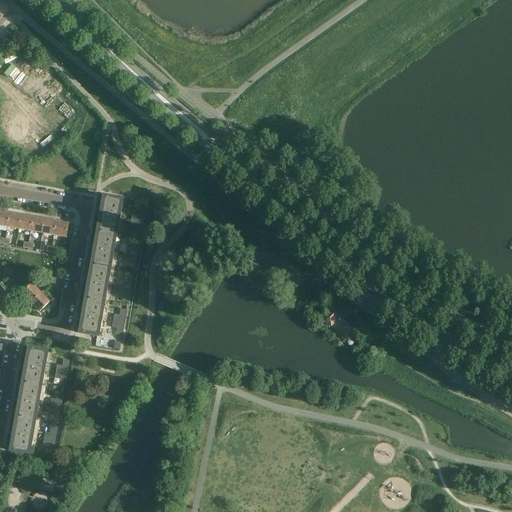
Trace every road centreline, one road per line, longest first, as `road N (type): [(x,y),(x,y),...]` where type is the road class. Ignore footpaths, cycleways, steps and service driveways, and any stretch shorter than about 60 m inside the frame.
road 1 (tertiary): [(511,374),(393,305),(57,0)]
road 2 (residential): [(18,325),(62,333),(86,205),(0,191)]
